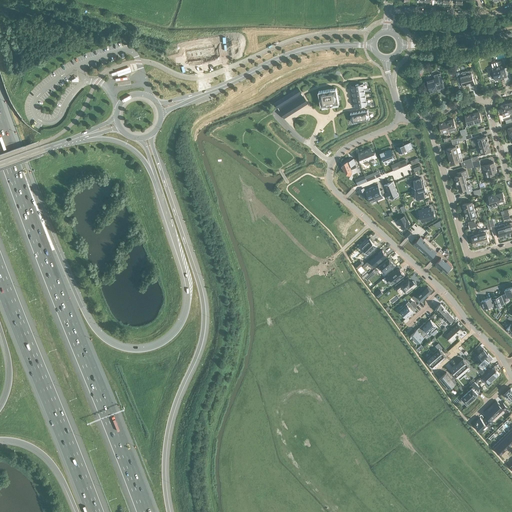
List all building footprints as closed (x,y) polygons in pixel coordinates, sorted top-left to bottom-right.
[(213,47),(186,52),(189,65),(215,61),(213,47)] [(501,73),(506,71),(503,61),(499,62),(500,65),(492,67),(496,80),(503,78),(501,73)] [(459,83),(462,82),(463,86),(471,84),(471,86),(475,85),(471,70),(466,71),(461,72),(460,76),(460,77),(457,78),(459,83)] [(436,85),(440,84),(437,74),(434,75),(435,78),(427,80),(430,93),(438,90),(436,85)] [(319,91),(321,106),(328,104),(329,105),(331,105),(332,104),(339,102),(336,88),(319,91)] [(503,117),(504,116),(506,116),(506,114),(511,112),(508,103),(501,105),(502,109),(501,109),(503,117)] [(368,110),(359,111),(361,120),(369,119),(368,110)] [(361,120),(359,111),(351,113),(352,122),(361,120)] [(472,113),(473,116),(475,123),(480,121),(481,123),(484,122),(484,120),(482,120),(480,111),(472,113)] [(473,116),(472,113),(465,115),(468,124),(467,125),(467,127),(470,126),(470,124),(475,123),(473,116)] [(446,120),(449,130),(455,128),(455,130),(458,129),(458,127),(456,128),(454,118),(446,120)] [(449,130),(446,120),(439,122),(442,132),(441,132),(441,134),(444,133),(444,132),(449,130)] [(489,143),(487,136),(480,138),(480,136),(480,137),(479,135),(474,137),(477,147),(479,146),(489,143)] [(465,136),(462,137),(454,139),(456,144),(458,144),(460,143),(459,142),(466,140),(465,136)] [(395,147),(397,154),(411,148),(409,142),(402,144),(395,147)] [(489,143),(479,146),(481,151),(479,152),(480,155),(482,154),(482,153),(491,150),(489,143)] [(449,156),(458,153),(457,148),(459,147),(458,144),(456,144),(456,146),(447,149),(449,156)] [(365,150),(369,160),(370,159),(370,160),(374,158),(377,157),(375,152),(370,148),(365,150)] [(380,153),(384,163),(395,158),(391,149),(380,153)] [(368,160),(369,160),(365,150),(359,152),(360,158),(362,163),(364,162),(365,162),(369,161),(368,160)] [(458,153),(449,156),(451,163),(460,160),(461,161),(463,161),(462,158),(460,158),(458,153)] [(346,174),(351,176),(352,172),(350,166),(356,163),(354,158),(345,162),(342,166),(346,174)] [(399,161),(401,164),(402,167),(408,164),(405,159),(399,161)] [(483,165),(486,177),(495,175),(494,172),(497,171),(494,162),(483,165)] [(457,173),(458,175),(455,176),(457,183),(466,181),(466,178),(468,177),(466,170),(457,173)] [(415,186),(416,189),(415,190),(425,187),(423,181),(422,181),(421,177),(414,179),(415,186)] [(391,197),(400,194),(394,180),(388,183),(389,185),(386,186),(389,191),(386,192),(388,198),(391,197)] [(466,181),(457,183),(459,191),(468,188),(469,189),(471,189),(470,185),(468,186),(466,181)] [(298,184),(294,188),(301,194),(300,194),(302,196),(305,193),(307,195),(308,193),(298,184)] [(378,200),(384,198),(380,186),(374,189),(378,200)] [(320,193),(327,199),(332,194),(325,187),(320,193)] [(425,187),(415,190),(416,197),(417,199),(426,197),(424,192),(426,191),(425,187)] [(378,200),(374,189),(367,192),(372,203),(378,200)] [(496,194),(499,204),(504,202),(504,204),(508,203),(507,201),(506,201),(503,192),(496,194)] [(496,207),(496,205),(499,204),(496,194),(489,196),(490,200),(487,201),(488,205),(489,206),(490,208),(496,207)] [(465,211),(475,208),(473,203),(475,203),(474,199),(472,200),(472,201),(463,204),(465,211)] [(430,205),(419,208),(421,214),(422,214),(423,218),(431,216),(431,215),(434,214),(433,210),(431,210),(430,205)] [(475,208),(465,211),(467,218),(476,216),(477,217),(479,216),(478,213),(476,214),(475,208)] [(354,223),(358,219),(351,214),(347,218),(354,223)] [(405,214),(397,218),(399,222),(403,228),(409,223),(405,214)] [(508,236),(505,226),(504,224),(495,226),(497,235),(499,234),(501,238),(508,236)] [(479,234),(482,243),(489,241),(486,232),(488,231),(487,229),(484,230),(484,232),(479,234)] [(482,243),(479,234),(474,235),(473,233),(469,235),(471,243),(474,243),(475,245),(482,243)] [(420,236),(414,243),(419,248),(421,246),(424,249),(431,242),(425,237),(423,239),(420,236)] [(361,247),(368,255),(377,246),(370,238),(361,247)] [(431,242),(424,249),(427,252),(425,254),(430,259),(437,252),(434,249),(436,247),(431,242)] [(368,260),(363,265),(365,267),(369,264),(372,268),(387,255),(382,249),(368,261),(368,260)] [(395,265),(389,258),(380,266),(385,273),(395,265)] [(441,258),(437,263),(440,266),(439,267),(440,268),(442,270),(443,270),(443,269),(444,268),(447,271),(452,266),(447,261),(446,262),(441,258)] [(360,260),(355,264),(358,268),(364,263),(360,260)] [(388,275),(386,278),(389,282),(392,280),(394,283),(405,275),(402,271),(400,268),(399,270),(398,268),(392,272),(392,271),(388,275)] [(404,279),(395,285),(396,287),(399,285),(400,287),(402,286),(407,292),(417,285),(413,280),(411,282),(408,278),(405,280),(404,279)] [(424,288),(416,295),(419,299),(417,300),(419,303),(432,291),(428,286),(425,289),(424,288)] [(511,286),(505,289),(506,293),(501,295),(504,301),(509,299),(508,296),(511,294),(511,286)] [(504,301),(501,295),(492,298),(494,305),(494,306),(504,303),(504,301)] [(492,298),(491,297),(482,301),(485,309),(494,305),(492,298)] [(410,308),(413,306),(409,301),(406,303),(407,304),(400,310),(406,317),(413,311),(410,308)] [(442,315),(448,310),(441,303),(435,308),(442,315)] [(455,318),(448,310),(442,315),(440,317),(444,321),(446,319),(449,323),(455,318)] [(438,327),(431,319),(426,323),(425,322),(419,327),(426,335),(428,337),(438,327)] [(463,330),(458,323),(457,324),(454,327),(447,333),(453,339),(456,336),(457,336),(459,335),(458,334),(463,330)] [(418,343),(426,335),(419,327),(410,335),(418,343)] [(440,350),(443,347),(439,343),(435,345),(438,349),(433,353),(440,362),(446,357),(440,350)] [(480,361),(488,353),(483,348),(474,357),(475,357),(475,356),(480,361)] [(440,362),(433,353),(431,351),(429,353),(431,355),(427,358),(435,367),(440,362)] [(493,357),(492,358),(488,353),(480,361),(484,366),(493,358),(493,357)] [(470,367),(463,359),(457,364),(464,372),(470,367)] [(466,373),(464,372),(457,364),(452,369),(460,379),(466,373)] [(497,371),(494,366),(480,378),(483,381),(484,381),(486,378),(490,382),(491,381),(499,375),(496,371),(497,371)] [(441,376),(446,382),(444,384),(448,389),(455,382),(446,372),(441,376)] [(479,386),(475,381),(471,384),(473,386),(461,397),(467,404),(478,394),(475,390),(479,386)] [(511,400),(511,388),(511,387),(503,395),(511,402),(511,400)] [(496,400),(493,403),(495,405),(492,408),(497,414),(498,415),(504,409),(505,410),(508,408),(503,402),(500,405),(496,400)] [(492,419),(497,414),(492,408),(489,411),(487,409),(484,412),(488,416),(486,419),(491,424),(494,421),(492,419)] [(491,424),(486,419),(484,421),(480,417),(477,420),(477,421),(477,422),(475,424),(480,429),(483,427),(485,429),(491,424)] [(511,442),(511,438),(506,433),(502,437),(510,445),(511,442)] [(510,445),(502,437),(497,442),(505,450),(510,445)] [(505,450),(497,442),(493,446),(501,455),(501,454),(505,450)]
